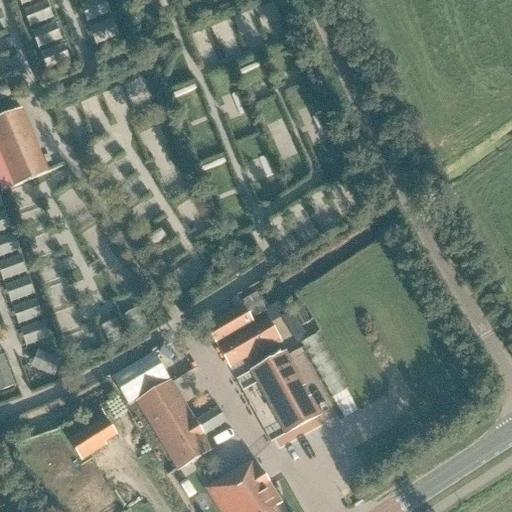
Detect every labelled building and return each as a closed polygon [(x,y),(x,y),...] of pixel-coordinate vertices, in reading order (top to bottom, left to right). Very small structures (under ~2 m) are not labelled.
[(0,192),(10,188),(48,173),(22,110),(0,118),(0,192)] [(230,279),(241,272),(228,251),(217,258),(230,279)] [(206,327),(230,368),(279,340),(267,319),(254,327),(242,306),(206,327)] [(156,356),(162,369),(179,361),(173,349),(156,356)] [(250,372),(285,435),(320,416),(285,353),(250,372)] [(177,471),(211,450),(168,382),(134,403),(177,471)] [(114,436),(103,419),(96,409),(67,427),(74,437),(69,440),(82,460),(105,446),(103,443),(114,436)] [(276,511),(274,508),(281,504),(252,458),(204,489),(218,511),(276,511)]
